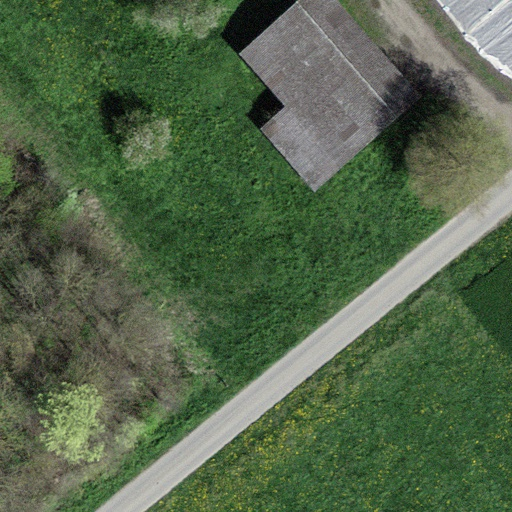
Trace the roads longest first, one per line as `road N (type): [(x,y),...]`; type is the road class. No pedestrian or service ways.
road 1 (track): [(116,511),(511,190)]
road 2 (track): [(511,128),(400,0)]
